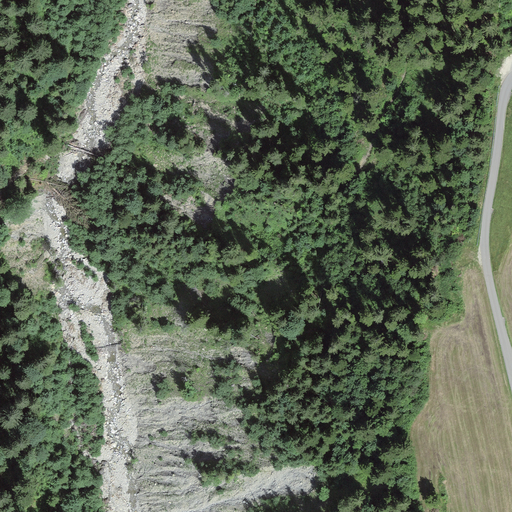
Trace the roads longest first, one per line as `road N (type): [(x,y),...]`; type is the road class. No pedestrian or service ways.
road 1 (unclassified): [(509,364),(484,243),(501,103),(511,78)]
road 2 (track): [(402,0),(396,85),(368,149),(322,203),(328,233)]
